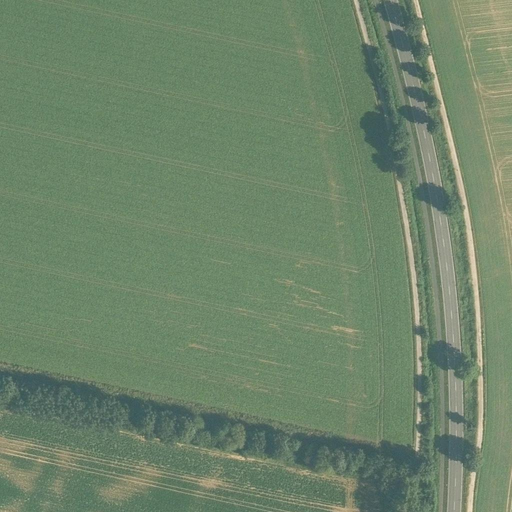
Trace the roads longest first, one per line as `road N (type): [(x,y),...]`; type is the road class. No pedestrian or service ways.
road 1 (secondary): [(456,511),(460,392),(445,250),(390,0)]
road 2 (track): [(355,0),(391,139),(412,267),(421,398),(416,511)]
